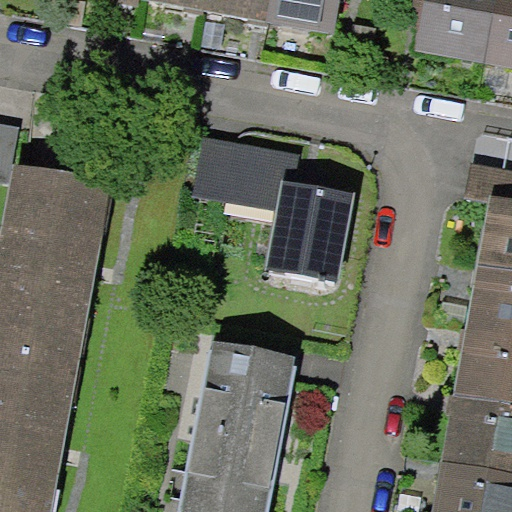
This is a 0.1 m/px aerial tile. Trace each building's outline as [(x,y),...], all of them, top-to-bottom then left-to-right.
[(141,0),(74,0),(75,1),(139,14),(141,0)] [(197,0),(141,0),(139,14),(192,25),(197,0)] [(262,0),(197,0),(192,25),(255,38),(262,0)] [(342,0),(262,0),(255,38),(333,52),(342,0)] [(499,0),(427,0),(415,67),(485,80),(499,0)] [(511,84),(511,0),(499,0),(485,80),(511,84)] [(19,127),(0,123),(0,182),(9,184),(13,159),(19,127)] [(268,267),(342,280),(355,189),(297,180),(303,153),(204,134),(195,195),(277,210),(268,267)] [(9,184),(0,232),(0,333),(81,348),(111,177),(13,159),(9,184)] [(511,169),(471,163),(465,199),(487,203),(476,259),(511,265),(511,169)] [(511,265),(476,259),(464,326),(511,334),(511,265)] [(511,334),(464,326),(455,391),(511,401),(511,334)] [(51,511),(81,348),(0,333),(0,510),(9,511),(51,511)] [(266,511),(297,354),(208,338),(174,511),(266,511)] [(511,401),(455,391),(443,459),(511,471),(511,401)] [(511,511),(511,471),(443,459),(432,511),(511,511)]
